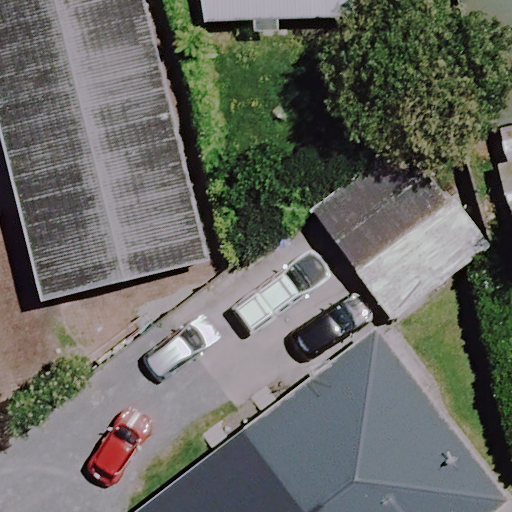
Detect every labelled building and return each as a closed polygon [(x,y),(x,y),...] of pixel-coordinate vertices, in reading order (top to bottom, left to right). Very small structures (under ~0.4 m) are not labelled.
[(207,273),(142,0),(0,0),(0,140),(41,313),(207,273)] [(362,25),(360,0),(197,0),(199,32),(362,25)] [(511,0),(458,0),(492,135),(511,130),(511,0)] [(511,235),(511,154),(493,159),(510,236),(511,235)] [(493,259),(454,205),(351,278),(390,332),(493,259)] [(501,511),(374,344),(153,511),(501,511)]
